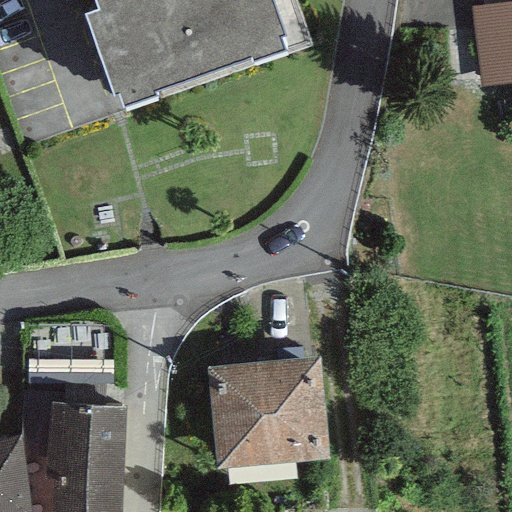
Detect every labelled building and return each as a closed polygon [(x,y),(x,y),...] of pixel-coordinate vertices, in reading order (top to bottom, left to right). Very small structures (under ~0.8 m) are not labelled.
[(87,0),(115,78),(290,18),(284,0),(87,0)] [(511,0),(474,5),(483,83),(511,79),(511,0)] [(207,357),(216,458),(327,448),(318,347),(207,357)] [(49,392),(46,468),(53,468),(50,511),(119,511),(124,396),(49,392)] [(0,511),(14,511),(13,505),(34,500),(16,423),(0,426),(0,511)]
